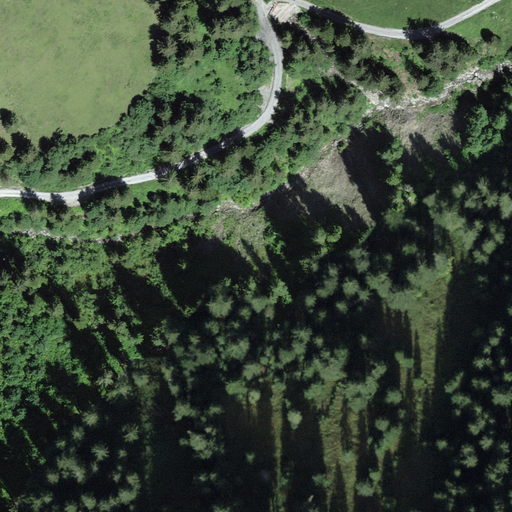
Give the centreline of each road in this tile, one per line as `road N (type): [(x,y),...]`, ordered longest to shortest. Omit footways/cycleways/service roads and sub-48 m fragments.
road 1 (track): [(270,0),(263,16),(278,73),(257,122),(145,173),(88,189),(0,190)]
road 2 (track): [(490,0),(415,31),(355,24),(293,0)]
